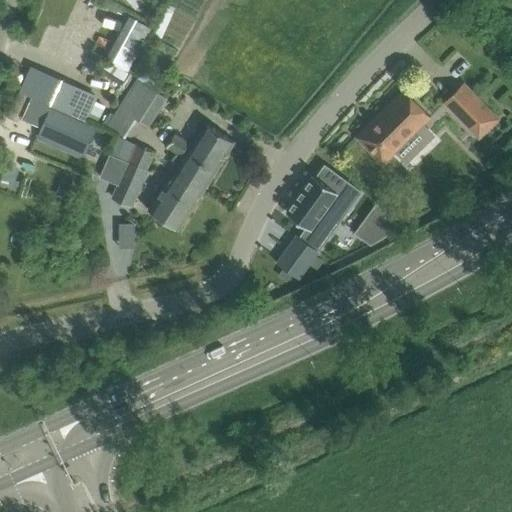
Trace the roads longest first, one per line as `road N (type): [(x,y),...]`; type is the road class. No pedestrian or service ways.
road 1 (unclassified): [(0,344),(221,288),(292,160),(441,0)]
road 2 (secondary): [(511,199),(336,298),(50,428)]
road 3 (secondary): [(63,458),(366,321),(511,241)]
